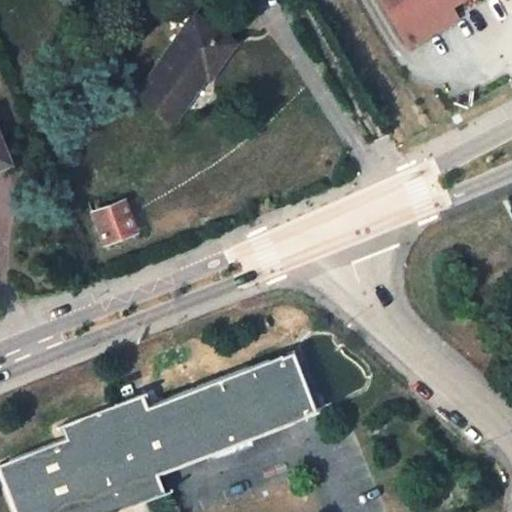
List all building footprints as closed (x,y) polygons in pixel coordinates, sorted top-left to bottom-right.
[(381,0),(410,49),(458,21),(451,10),(468,0),(381,0)] [(173,121),(205,75),(210,78),(234,42),(196,16),(170,53),(168,51),(136,96),(173,121)] [(93,213),(106,243),(136,231),(124,201),(93,213)] [(301,360),(260,377),(277,425),(318,409),(301,360)] [(75,444),(7,471),(23,511),(136,511),(170,499),(160,472),(277,425),(260,377),(157,418),(148,398),(69,429),(75,444)]
